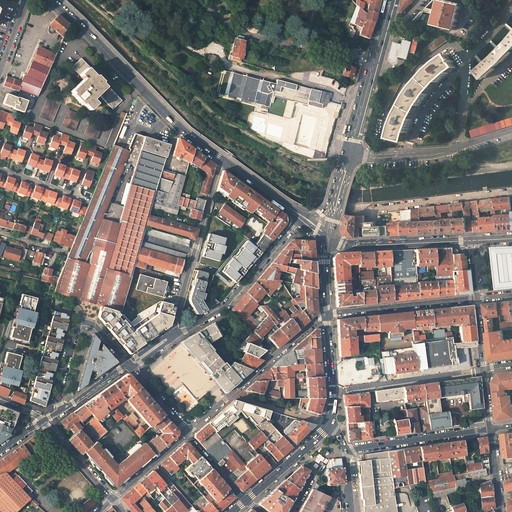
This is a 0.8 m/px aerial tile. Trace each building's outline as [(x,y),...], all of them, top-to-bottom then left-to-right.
[(363,0),(362,0),(355,0),(355,2),(357,5),(361,8),(362,6),(363,0)] [(378,6),(379,0),(364,0),(364,1),(369,2),(367,10),(376,12),(378,6)] [(402,0),(399,11),(401,13),(413,0),(402,0)] [(439,0),(436,11),(435,15),(433,26),(452,30),(454,21),(455,21),(456,14),(455,14),(457,4),(439,0)] [(502,0),(497,7),(490,16),(495,21),(500,14),(510,0),(502,0)] [(361,8),(357,5),(351,23),(362,27),(365,19),(366,13),(363,10),(361,8)] [(367,10),(366,13),(365,19),(374,22),(375,17),(376,12),(367,10)] [(47,25),(63,39),(69,24),(57,14),(47,25)] [(374,22),(365,19),(362,27),(359,35),(369,39),(371,30),(374,22)] [(409,20),(403,26),(405,28),(411,22),(409,20)] [(354,26),(351,26),(347,35),(349,36),(353,38),(355,31),(353,29),(354,26)] [(483,63),(473,72),(480,80),(498,64),(511,48),(511,31),(504,41),(498,47),(489,57),(483,63)] [(381,104),(388,108),(399,84),(427,56),(447,40),(442,34),(432,43),(421,52),(408,65),(394,79),(392,78),(386,91),(387,91),(381,104)] [(234,40),(231,50),(230,55),(231,56),(230,60),(238,62),(239,58),(240,58),(244,42),(243,42),(244,37),(236,35),(234,40)] [(420,39),(415,38),(411,52),(416,54),(420,39)] [(402,44),(394,42),(389,60),(398,62),(399,57),(408,59),(412,42),(403,40),(402,44)] [(5,77),(2,85),(10,88),(19,91),(20,89),(37,95),(58,48),(55,46),(52,52),(39,47),(30,69),(27,75),(26,75),(22,82),(5,77)] [(455,67),(464,61),(453,46),(448,50),(449,52),(447,54),(447,55),(444,58),(428,72),(417,84),(407,99),(399,113),(395,123),(390,137),(404,141),(407,131),(409,126),(414,115),(420,104),(427,93),(438,82),(455,67)] [(81,57),(72,66),(84,78),(71,90),(73,93),(72,94),(82,104),(83,103),(89,110),(96,103),(92,99),(98,93),(113,109),(122,100),(102,79),(101,80),(100,79),(99,78),(96,75),(97,74),(81,57)] [(347,67),(343,75),(351,78),(354,70),(347,67)] [(321,105),(323,105),(326,104),(328,102),(328,101),(329,98),(327,98),(328,93),(277,81),(275,81),(272,80),(271,85),(258,81),(258,80),(241,76),(241,77),(238,77),(238,76),(228,73),(228,75),(225,74),(219,97),(223,98),(223,100),(232,102),(232,101),(235,101),(235,103),(249,106),(249,104),(255,106),(292,114),(296,98),(318,103),(317,104),(321,105)] [(13,108),(23,112),(27,100),(18,97),(17,99),(16,98),(16,97),(6,93),(2,104),(13,107),(13,108)] [(60,103),(47,97),(38,116),(51,122),(60,103)] [(81,114),(69,109),(61,125),(74,130),(81,114)] [(11,114),(1,110),(0,111),(0,128),(2,129),(5,122),(8,123),(10,117),(11,114)] [(118,114),(104,148),(111,151),(114,145),(127,113),(122,110),(120,115),(118,114)] [(10,117),(8,123),(11,124),(9,131),(16,134),(20,124),(13,121),(14,118),(10,117)] [(511,117),(470,131),(472,137),(511,125),(511,117)] [(103,126),(90,120),(84,133),(97,139),(103,126)] [(22,136),(29,139),(32,132),(35,133),(38,125),(35,124),(33,128),(26,126),(22,136)] [(36,142),(43,144),(47,134),(40,131),(42,126),(38,125),(35,133),(39,135),(36,142)] [(65,137),(66,135),(62,133),(60,139),(53,136),(49,147),(56,149),(59,142),(63,144),(65,137)] [(169,145),(136,133),(129,148),(131,149),(130,152),(114,145),(111,151),(111,152),(87,208),(85,215),(81,225),(80,225),(79,230),(76,237),(72,245),(71,248),(59,278),(56,283),(54,292),(74,298),(101,305),(117,310),(121,311),(134,265),(139,248),(141,241),(143,234),(145,228),(146,225),(148,217),(151,208),(154,198),(163,169),(169,145)] [(63,152),(71,155),(75,144),(68,141),(69,138),(65,137),(63,144),(66,145),(63,152)] [(178,138),(173,154),(178,157),(177,158),(181,159),(181,158),(190,161),(193,149),(185,143),(178,138)] [(11,146),(6,144),(4,144),(0,154),(0,158),(4,160),(6,156),(11,158),(14,150),(15,146),(12,145),(11,146)] [(90,154),(92,147),(93,145),(90,144),(88,149),(81,146),(76,157),(84,160),(87,153),(90,154)] [(90,154),(93,155),(91,162),(98,165),(102,154),(95,152),(96,149),(92,147),(90,154)] [(17,151),(14,150),(11,158),(21,162),(25,151),(18,149),(17,151)] [(193,149),(190,161),(198,167),(205,157),(197,152),(193,149)] [(314,151),(312,159),(324,158),(325,154),(314,151)] [(38,168),(41,160),(42,156),(39,155),(39,156),(31,154),(27,164),(26,164),(25,168),(32,171),(33,167),(38,168)] [(198,167),(206,172),(200,193),(207,195),(215,165),(209,161),(205,157),(198,167)] [(44,161),(41,160),(38,168),(49,172),(53,161),(45,159),(44,161)] [(65,178),(68,170),(65,169),(66,167),(59,164),(55,175),(65,178)] [(80,172),(73,169),(72,172),(68,170),(65,178),(76,182),(80,172)] [(178,205),(180,196),(186,176),(163,169),(154,198),(178,205)] [(86,174),(82,185),(89,187),(95,173),(88,170),(87,174),(86,174)] [(232,177),(223,170),(216,192),(224,197),(225,196),(227,194),(237,180),(232,177)] [(15,178),(8,176),(7,179),(4,186),(15,190),(17,184),(14,182),(15,178)] [(258,205),(263,199),(248,189),(237,180),(227,194),(233,198),(232,200),(244,208),(245,207),(252,212),(255,209),(258,205)] [(29,184),(22,181),(20,185),(18,191),(29,196),(29,195),(32,188),(28,186),(29,184)] [(43,188),(36,185),(35,189),(32,196),(43,200),(45,192),(42,191),(43,188)] [(56,196),(49,193),(45,192),(43,200),(53,204),(56,196)] [(63,199),(59,197),(56,205),(67,209),(69,205),(71,198),(64,195),(63,199)] [(196,201),(189,199),(180,196),(178,205),(186,207),(191,209),(202,212),(204,204),(205,200),(197,198),(196,201)] [(510,197),(493,199),(495,210),(507,208),(508,215),(496,216),(499,231),(508,230),(511,229),(511,212),(511,208),(510,197)] [(183,209),(186,210),(186,207),(178,205),(154,198),(151,208),(176,216),(179,208),(183,209)] [(81,202),(74,199),(71,206),(70,210),(85,215),(87,208),(80,205),(81,202)] [(267,202),(263,199),(258,205),(255,209),(261,214),(260,215),(269,222),(278,210),(267,202)] [(496,216),(495,210),(493,199),(479,201),(481,213),(481,216),(484,216),(483,211),(493,211),(494,217),(484,217),(482,218),(482,221),(484,231),(493,231),(499,231),(496,216)] [(479,201),(472,202),(473,208),(474,208),(474,211),(477,214),(481,213),(479,201)] [(471,202),(464,203),(465,210),(466,214),(466,215),(472,215),(471,208),(472,208),(471,202)] [(454,214),(454,219),(457,233),(465,232),(469,232),(467,222),(467,218),(462,219),(460,219),(459,210),(461,210),(465,210),(464,203),(451,204),(453,212),(454,214)] [(451,204),(437,206),(438,214),(439,219),(442,219),(441,213),(453,212),(451,204)] [(245,220),(224,206),(219,213),(241,227),(245,220)] [(425,216),(438,214),(437,206),(420,208),(422,216),(425,216)] [(422,219),(422,216),(420,208),(402,211),(403,222),(402,222),(403,236),(415,235),(422,235),(423,222),(422,219)] [(10,221),(2,218),(3,213),(4,211),(0,209),(0,224),(12,229),(14,222),(15,219),(11,217),(10,221)] [(202,212),(191,209),(189,217),(199,220),(200,216),(202,212)] [(281,213),(278,210),(269,222),(264,229),(265,230),(262,234),(272,240),(279,232),(285,224),(284,215),(281,213)] [(403,222),(402,211),(390,212),(391,224),(390,224),(390,237),(403,236),(402,222),(403,222)] [(482,221),(482,218),(481,216),(481,213),(477,214),(474,211),(476,221),(482,221)] [(365,227),(364,215),(356,216),(346,215),(345,224),(344,228),(343,232),(346,235),(356,238),(361,238),(360,227),(365,227)] [(384,230),(379,230),(379,234),(371,234),(370,215),(364,215),(365,227),(365,238),(390,237),(390,224),(384,224),(384,230)] [(195,234),(196,230),(148,217),(146,225),(194,239),(195,234)] [(452,219),(444,220),(444,221),(439,221),(440,234),(447,233),(457,233),(454,219),(452,219)] [(439,221),(423,222),(422,235),(432,234),(440,234),(439,221)] [(475,221),(473,221),(467,222),(469,232),(474,232),(476,232),(475,221)] [(484,231),(482,221),(476,221),(475,221),(476,232),(481,232),(484,231)] [(23,232),(25,226),(24,225),(14,222),(12,229),(23,232)] [(39,224),(35,222),(33,227),(30,234),(42,238),(43,234),(39,233),(42,225),(39,224)] [(248,227),(242,234),(248,239),(249,239),(254,232),(248,227)] [(189,247),(190,240),(145,228),(143,234),(189,247)] [(57,231),(53,240),(57,242),(63,244),(64,245),(65,242),(72,245),(76,237),(68,234),(67,235),(64,234),(65,231),(61,230),(60,232),(57,231)] [(53,234),(46,232),(43,237),(43,238),(50,241),(53,234)] [(221,255),(223,247),(222,247),(223,243),(224,243),(225,240),(208,234),(201,257),(218,262),(219,259),(218,258),(219,255),(221,255)] [(222,269),(237,281),(272,240),(262,234),(256,242),(258,244),(256,246),(254,245),(255,243),(249,239),(248,239),(243,244),(245,246),(235,258),(232,256),(222,269)] [(289,242),(284,248),(313,250),(313,244),(313,240),(293,239),(289,242)] [(141,241),(139,248),(184,260),(186,254),(141,241)] [(17,261),(20,251),(6,247),(3,256),(17,261)] [(440,248),(435,248),(436,273),(436,281),(453,279),(452,271),(451,249),(451,247),(440,248)] [(184,260),(139,248),(134,265),(149,269),(150,265),(180,274),(184,260)] [(289,259),(314,261),(313,254),(313,250),(284,248),(282,251),(280,254),(290,256),(289,259)] [(421,249),(416,249),(417,265),(433,265),(433,266),(433,269),(429,270),(425,271),(425,269),(417,269),(417,274),(420,274),(425,273),(429,273),(436,273),(435,248),(421,249)] [(396,250),(390,250),(391,276),(392,281),(392,284),(392,286),(418,284),(418,283),(417,280),(417,274),(417,269),(417,265),(416,249),(411,249),(408,253),(399,253),(396,250)] [(455,249),(451,249),(452,271),(464,269),(464,267),(467,267),(467,263),(467,260),(463,261),(462,257),(461,257),(461,255),(459,255),(458,251),(457,250),(456,249),(455,249)] [(373,277),(391,276),(390,250),(378,251),(371,251),(372,267),(385,266),(385,272),(372,273),(373,277)] [(505,262),(493,263),(496,287),(511,285),(511,250),(504,251),(505,262)] [(36,251),(33,262),(32,266),(40,268),(44,254),(36,251)] [(362,251),(358,252),(359,272),(363,271),(362,266),(368,266),(368,271),(372,271),(372,267),(371,251),(362,251)] [(334,279),(335,282),(360,280),(373,280),(373,277),(372,273),(372,271),(368,271),(363,271),(359,272),(358,252),(338,253),(333,258),(333,259),(333,263),(334,279)] [(285,262),(288,263),(289,259),(290,256),(280,254),(275,259),(272,262),(285,265),(285,262)] [(314,267),(314,261),(289,259),(288,263),(287,266),(297,269),(297,264),(301,264),(301,270),(315,273),(314,267)] [(285,265),(272,262),(265,271),(258,279),(276,280),(278,273),(277,273),(278,270),(284,272),(286,266),(285,265)] [(291,283),(295,283),(316,288),(315,280),(315,273),(301,270),(297,269),(287,266),(286,266),(284,272),(292,274),(291,278),(293,279),(291,283)] [(50,276),(52,270),(44,268),(41,280),(56,283),(59,278),(50,276)] [(228,277),(219,269),(217,272),(226,280),(228,277)] [(464,269),(452,271),(453,279),(453,295),(463,294),(470,293),(468,269),(464,269)] [(202,299),(203,294),(200,293),(206,273),(197,270),(189,297),(189,299),(189,302),(190,304),(193,309),(192,310),(194,313),(196,313),(198,314),(219,302),(213,297),(202,304),(199,299),(199,298),(202,299)] [(165,284),(167,281),(140,273),(135,288),(164,297),(168,285),(165,284)] [(392,284),(382,285),(382,281),(392,281),(391,276),(373,277),(373,280),(374,303),(381,302),(393,301),(392,286),(392,284)] [(281,281),(276,280),(258,279),(257,280),(255,282),(265,291),(269,295),(270,293),(281,281)] [(453,295),(453,279),(436,281),(436,296),(441,296),(446,295),(453,295)] [(335,282),(335,287),(335,294),(360,292),(360,280),(335,282)] [(368,304),(374,303),(373,280),(360,280),(360,292),(361,304),(368,304)] [(436,281),(418,283),(418,284),(419,298),(429,297),(436,296),(436,281)] [(265,291),(255,282),(248,291),(246,293),(256,301),(259,298),(265,291)] [(302,311),(308,321),(317,313),(317,304),(316,288),(295,283),(295,293),(300,293),(300,298),(294,298),(297,303),(303,302),(305,302),(305,307),(302,311)] [(405,300),(419,298),(418,284),(392,286),(393,301),(405,300)] [(360,292),(335,294),(336,303),(336,307),(349,306),(361,304),(360,292)] [(254,305),(259,310),(262,308),(260,306),(256,301),(246,293),(237,303),(232,309),(253,331),(262,321),(258,317),(254,322),(253,321),(253,320),(247,314),(254,305)] [(13,318),(6,340),(29,346),(34,328),(38,314),(33,312),(37,298),(22,294),(15,319),(13,318)] [(283,305),(274,296),(272,298),(281,306),(283,305)] [(297,303),(294,298),(293,298),(291,300),(296,308),(297,309),(300,307),(299,306),(297,303)] [(117,310),(101,305),(98,316),(109,330),(129,354),(139,347),(138,345),(142,342),(162,327),(167,324),(168,323),(169,323),(175,305),(160,300),(156,303),(154,311),(132,326),(122,313),(120,315),(117,311),(117,310)] [(503,330),(511,329),(511,321),(506,322),(507,324),(505,324),(504,314),(511,313),(511,311),(511,301),(502,302),(498,302),(500,316),(501,326),(502,330),(503,330)] [(488,303),(484,304),(487,332),(493,331),(493,327),(492,317),(500,316),(498,302),(488,303)] [(296,308),(293,305),(289,308),(293,312),(289,316),(298,330),(302,326),(308,321),(302,311),(300,307),(297,309),(296,308)] [(448,307),(450,325),(452,324),(460,323),(460,326),(473,325),(471,305),(457,306),(448,307)] [(298,330),(289,316),(286,311),(284,309),(278,314),(282,318),(280,320),(276,316),(268,306),(260,306),(262,308),(264,311),(268,315),(288,339),(293,334),(298,330)] [(450,325),(448,307),(437,309),(430,309),(432,327),(450,325)] [(432,328),(432,327),(430,309),(418,311),(411,312),(413,330),(432,328)] [(29,401),(44,406),(47,396),(52,380),(47,378),(48,374),(50,369),(54,370),(57,360),(53,358),(54,355),(54,353),(59,354),(63,339),(58,338),(60,333),(61,329),(66,330),(69,320),(64,318),(65,316),(65,314),(54,311),(53,316),(29,401)] [(389,338),(403,336),(402,329),(407,328),(408,331),(413,330),(411,312),(402,312),(384,314),(376,315),(378,331),(388,330),(389,338)] [(268,337),(270,340),(277,348),(288,339),(268,315),(264,319),(262,321),(253,331),(243,341),(256,347),(262,339),(261,337),(270,327),(274,331),(268,337)] [(369,316),(363,316),(364,336),(378,335),(378,331),(376,315),(369,316)] [(338,327),(338,339),(354,337),(354,330),(357,329),(357,331),(360,331),(360,333),(357,334),(357,337),(364,336),(363,316),(350,318),(337,319),(337,324),(338,327)] [(208,345),(211,342),(216,339),(214,336),(219,334),(212,323),(182,341),(179,343),(188,353),(189,352),(191,354),(192,356),(191,357),(209,377),(211,375),(213,377),(214,379),(213,380),(225,393),(252,370),(240,365),(234,362),(233,362),(235,364),(228,371),(226,369),(221,363),(223,362),(213,351),(211,352),(206,346),(208,345)] [(459,326),(460,342),(474,340),(475,340),(474,330),(473,325),(460,326),(459,326)] [(291,350),(320,348),(319,334),(318,329),(315,330),(300,342),(291,350)] [(444,330),(433,331),(433,339),(444,338),(445,338),(444,330)] [(491,341),(503,340),(502,330),(493,331),(487,332),(487,339),(492,338),(493,341),(491,341)] [(503,340),(503,341),(511,339),(504,340),(503,330),(502,330),(503,340)] [(416,332),(413,333),(414,341),(424,340),(424,335),(419,336),(419,337),(417,338),(416,332)] [(117,363),(93,334),(77,392),(87,385),(91,371),(93,372),(96,373),(95,379),(117,363)] [(364,336),(357,337),(354,337),(338,339),(339,347),(340,356),(362,354),(362,346),(356,347),(355,341),(363,340),(363,342),(379,340),(378,335),(364,336)] [(444,341),(411,345),(412,349),(413,354),(415,370),(421,369),(421,373),(468,365),(465,348),(468,347),(467,347),(476,346),(475,343),(474,343),(474,340),(460,342),(456,342),(451,342),(451,337),(446,338),(445,338),(444,338),(444,341)] [(511,339),(503,341),(504,356),(510,355),(511,354),(511,339)] [(491,354),(494,357),(499,356),(504,356),(503,341),(503,340),(491,341),(490,343),(491,354)] [(256,347),(243,341),(236,349),(245,352),(259,358),(267,351),(256,347)] [(409,341),(390,343),(391,351),(392,350),(410,349),(409,341)] [(282,358),(273,366),(293,365),(304,364),(307,364),(320,363),(320,356),(320,348),(291,350),(282,358)] [(8,396),(12,397),(14,391),(16,385),(18,386),(22,371),(17,370),(20,355),(6,352),(3,362),(1,362),(0,364),(0,394),(1,395),(8,398),(8,396)] [(263,360),(259,358),(245,352),(240,365),(252,370),(257,365),(263,360)] [(413,354),(393,356),(391,356),(392,373),(404,371),(415,370),(413,354)] [(391,356),(384,357),(385,374),(392,373),(391,356)] [(233,362),(226,369),(228,371),(235,364),(233,362)] [(320,363),(307,364),(304,364),(293,365),(293,369),(301,369),(303,367),(303,366),(305,366),(306,373),(306,378),(321,377),(321,370),(320,363)] [(262,375),(257,380),(267,380),(279,379),(293,378),(293,369),(293,365),(273,366),(262,375)] [(493,382),(492,383),(496,420),(505,419),(511,417),(511,399),(510,400),(509,390),(511,390),(511,389),(511,388),(511,371),(510,372),(499,373),(499,374),(493,382)] [(117,422),(119,420),(122,417),(123,416),(116,408),(113,411),(110,408),(123,399),(121,396),(123,394),(126,395),(128,397),(127,398),(127,400),(150,427),(155,422),(163,415),(154,405),(145,395),(136,384),(127,374),(114,383),(99,394),(107,406),(104,407),(107,411),(117,422)] [(424,399),(425,407),(426,416),(429,430),(445,428),(451,427),(450,421),(448,411),(440,412),(438,398),(445,396),(461,394),(462,398),(462,402),(468,401),(468,409),(482,407),(479,376),(445,381),(421,384),(424,399)] [(306,378),(307,391),(298,391),(298,398),(302,398),(309,398),(323,398),(322,386),(321,377),(306,378)] [(294,398),(293,378),(279,379),(279,386),(283,386),(284,397),(294,398)] [(262,394),(267,380),(257,380),(252,385),(249,387),(246,390),(262,394)] [(411,385),(402,386),(404,398),(405,402),(406,402),(424,399),(421,384),(411,385)] [(402,386),(374,390),(376,402),(404,398),(402,386)] [(21,394),(14,391),(12,397),(11,399),(17,402),(23,404),(26,396),(21,394)] [(370,414),(369,408),(368,391),(361,392),(357,393),(359,404),(359,407),(362,407),(363,415),(370,414)] [(359,416),(358,416),(356,405),(359,404),(357,393),(343,395),(344,403),(346,417),(346,419),(346,422),(370,421),(370,414),(363,415),(364,418),(361,418),(359,416)] [(97,420),(107,411),(104,407),(107,406),(99,394),(93,398),(88,401),(80,407),(73,413),(80,420),(84,426),(89,421),(94,417),(97,420)] [(305,410),(318,414),(319,412),(323,399),(323,398),(309,398),(308,403),(305,410)] [(240,436),(247,442),(259,431),(254,426),(264,417),(266,410),(235,400),(216,417),(207,424),(219,437),(227,447),(240,436)] [(0,441),(14,432),(12,430),(12,429),(18,412),(0,405),(0,441)] [(415,408),(408,409),(406,409),(410,433),(418,431),(415,408)] [(394,420),(396,435),(410,433),(406,409),(398,410),(400,419),(394,420)] [(12,430),(14,432),(18,429),(28,422),(28,416),(18,412),(12,429),(12,430)] [(80,420),(73,413),(62,421),(60,422),(68,431),(71,428),(75,434),(80,430),(82,428),(77,422),(80,420)] [(125,414),(123,416),(122,417),(132,429),(138,424),(135,420),(137,418),(133,413),(128,417),(125,414)] [(156,424),(153,426),(156,429),(159,427),(160,429),(169,422),(165,417),(163,415),(155,422),(156,424)] [(424,431),(429,430),(426,416),(420,417),(421,421),(423,421),(424,431)] [(94,417),(89,421),(101,436),(106,431),(97,420),(94,417)] [(271,443),(283,456),(287,452),(293,447),(264,417),(254,426),(259,431),(271,443)] [(294,429),(301,422),(295,420),(290,425),(294,429)] [(314,425),(302,421),(301,422),(294,429),(290,425),(284,431),(284,433),(295,444),(299,440),(307,432),(314,425)] [(346,422),(349,441),(371,438),(372,438),(372,435),(374,435),(374,421),(370,421),(346,422)] [(160,429),(159,430),(162,433),(158,437),(165,445),(171,441),(177,435),(177,431),(169,422),(160,429)] [(195,434),(194,438),(205,450),(219,437),(207,424),(199,431),(195,434)] [(140,426),(134,431),(139,436),(148,428),(146,426),(144,428),(145,429),(144,430),(140,426)] [(92,444),(80,430),(75,434),(68,440),(75,448),(81,454),(84,452),(92,444)] [(511,433),(506,434),(500,435),(503,458),(511,457),(511,433)] [(158,437),(156,435),(146,445),(155,455),(159,451),(165,445),(158,437)] [(227,447),(230,451),(242,464),(255,479),(262,473),(270,467),(261,458),(247,442),(240,436),(227,447)] [(227,447),(219,437),(205,450),(209,455),(216,463),(230,451),(227,447)] [(485,437),(477,438),(477,444),(479,453),(487,451),(486,445),(485,437)] [(0,476),(1,477),(6,474),(8,472),(31,456),(30,455),(36,450),(30,442),(29,440),(0,460),(0,476)] [(455,441),(447,442),(449,456),(464,454),(462,440),(455,441)] [(92,444),(84,452),(88,457),(90,456),(92,458),(90,461),(97,468),(99,466),(101,469),(100,470),(104,475),(105,474),(108,476),(105,479),(110,484),(112,482),(115,486),(121,481),(126,477),(125,476),(130,472),(131,473),(137,468),(136,467),(142,461),(144,464),(155,455),(146,445),(144,443),(140,446),(137,443),(128,451),(130,454),(125,459),(117,465),(110,457),(111,456),(104,448),(103,449),(95,441),(92,444)] [(440,443),(433,444),(435,458),(436,459),(449,457),(449,456),(447,442),(440,443)] [(193,463),(200,457),(188,443),(184,443),(174,452),(169,457),(176,465),(184,458),(186,460),(188,458),(193,463)] [(280,458),(283,456),(271,443),(266,448),(277,461),(280,458)] [(426,445),(419,446),(421,460),(435,458),(433,444),(426,445)] [(412,447),(402,448),(405,462),(418,461),(421,460),(419,446),(412,447)] [(406,470),(405,462),(402,448),(394,450),(387,450),(393,487),(408,484),(406,470)] [(394,493),(393,487),(387,450),(365,454),(365,460),(357,461),(357,465),(359,465),(360,469),(360,473),(359,474),(359,477),(361,493),(362,493),(363,494),(364,504),(362,505),(363,507),(363,511),(370,511),(394,509),(393,493),(394,493)] [(230,451),(216,463),(221,468),(229,461),(236,469),(242,464),(230,451)] [(272,465),(274,463),(266,453),(261,458),(270,467),(272,465)] [(176,465),(169,457),(161,464),(171,475),(179,468),(176,465)] [(204,462),(200,457),(193,463),(185,470),(190,476),(193,474),(198,480),(210,469),(204,462)] [(488,457),(479,458),(480,462),(481,469),(484,468),(489,467),(488,457)] [(342,458),(330,458),(326,465),(326,469),(343,467),(342,458)] [(481,469),(480,462),(473,463),(472,460),(465,461),(466,472),(468,472),(481,469)] [(255,479),(242,464),(236,469),(241,475),(237,479),(234,476),(230,478),(242,491),(248,485),(255,479)] [(294,472),(286,479),(299,489),(309,471),(302,466),(294,472)] [(326,469),(325,469),(317,483),(319,485),(327,484),(328,485),(345,483),(343,467),(326,469)] [(419,468),(406,470),(408,484),(424,481),(422,468),(419,468)] [(484,468),(481,469),(468,472),(469,477),(485,473),(484,468)] [(210,504),(217,511),(218,511),(224,507),(235,497),(221,480),(210,469),(198,480),(197,480),(214,499),(214,501),(210,504)] [(149,475),(146,477),(154,487),(165,499),(172,492),(153,471),(149,475)] [(30,499),(31,498),(32,497),(29,493),(32,491),(15,472),(11,476),(8,472),(6,474),(30,499)] [(464,478),(469,477),(468,472),(466,472),(451,475),(438,478),(426,480),(432,499),(446,494),(463,489),(460,477),(464,476),(464,478)] [(0,509),(2,511),(15,511),(30,499),(6,474),(1,477),(0,476),(0,509)] [(141,481),(139,483),(146,491),(148,492),(154,487),(146,477),(141,481)] [(285,496),(292,502),(299,489),(286,479),(281,483),(275,488),(281,493),(285,496)] [(478,484),(480,497),(492,496),(491,488),(491,485),(490,480),(478,484)] [(141,496),(146,491),(139,483),(135,486),(133,488),(141,496)] [(151,511),(153,510),(144,500),(140,504),(144,509),(141,511),(133,503),(141,496),(133,488),(125,495),(121,499),(131,511),(132,511),(151,511)] [(176,488),(172,492),(165,499),(171,506),(176,511),(196,511),(191,505),(176,488)] [(281,493),(275,488),(267,496),(258,503),(269,511),(285,511),(292,502),(285,496),(280,502),(276,499),(281,493)] [(306,500),(302,508),(310,511),(320,511),(322,509),(325,504),(327,501),(330,496),(320,492),(313,489),(306,500)] [(322,489),(320,492),(330,496),(331,497),(338,500),(339,497),(322,489)] [(202,495),(191,505),(196,511),(198,511),(209,503),(202,495)] [(492,502),(492,496),(480,497),(481,508),(493,507),(492,502)] [(83,507),(77,511),(88,511),(97,504),(92,497),(84,503),(86,505),(83,507)] [(165,499),(159,504),(163,509),(165,511),(171,506),(165,499)] [(465,511),(462,502),(450,506),(452,511),(465,511)] [(217,511),(210,504),(209,503),(198,511),(217,511)]
